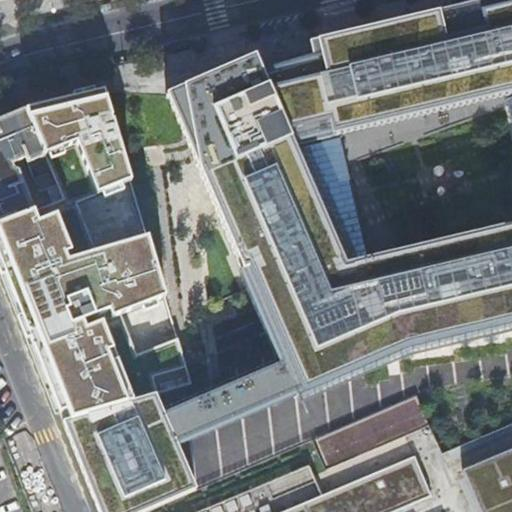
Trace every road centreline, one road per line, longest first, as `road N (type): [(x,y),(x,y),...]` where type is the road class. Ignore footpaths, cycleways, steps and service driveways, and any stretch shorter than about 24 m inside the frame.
road 1 (secondary): [(253,0),(0,65)]
road 2 (residential): [(0,315),(73,511)]
